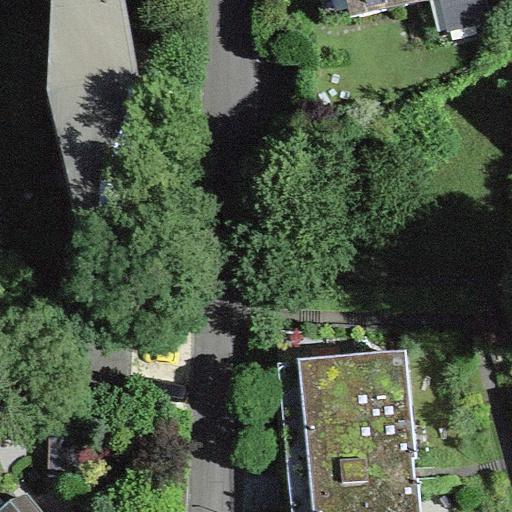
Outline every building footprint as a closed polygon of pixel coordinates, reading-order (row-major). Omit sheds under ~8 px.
[(51,0),(47,101),(82,249),(134,223),(139,87),(128,26),(123,0),(51,0)] [(345,0),(350,17),(350,18),(423,0),(469,0),(476,27),(489,24),(483,0),(345,0)] [(130,334),(68,328),(65,397),(128,399),(130,334)] [(418,511),(416,487),(412,487),(410,463),(414,463),(404,358),(279,370),(289,478),(292,511),(418,511)] [(86,428),(52,427),(49,474),(93,479),(86,428)] [(37,511),(27,499),(10,511),(37,511)]
